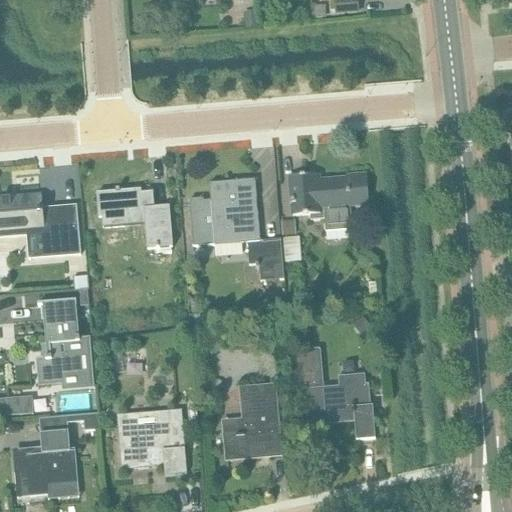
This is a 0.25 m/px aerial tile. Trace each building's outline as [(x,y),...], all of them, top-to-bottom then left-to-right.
[(327,0),(329,12),(335,11),(336,14),(357,13),(355,0),(327,0)] [(257,12),(245,13),(246,24),(247,27),(259,26),(258,23),(257,12)] [(290,201),(290,204),(292,204),(293,216),(310,215),(310,220),(324,219),(325,232),(352,230),(350,206),(367,205),(365,176),(347,177),(348,180),(316,183),(316,177),(317,177),(317,176),(290,178),(292,201),(290,201)] [(203,200),(189,201),(193,248),(248,244),(250,266),(261,265),(262,282),(285,281),(283,263),(281,240),(260,242),(257,201),(255,181),(209,185),(211,202),(203,202),(203,200)] [(129,191),(127,192),(120,192),(120,190),(116,190),(116,193),(97,194),(99,219),(125,216),(125,221),(144,220),(147,251),(173,249),(170,208),(154,209),(153,193),(138,194),(138,199),(130,200),(129,191)] [(0,237),(39,234),(41,257),(77,254),(77,256),(79,256),(74,207),(53,209),(53,212),(39,213),(38,199),(9,201),(9,199),(0,199),(0,237)] [(283,224),(284,238),(297,237),(296,222),(283,224)] [(173,322),(170,286),(153,287),(156,323),(173,322)] [(89,307),(88,290),(79,291),(81,308),(89,307)] [(74,302),(58,304),(38,305),(39,307),(46,307),(50,359),(46,359),(46,361),(39,361),(41,385),(64,383),(64,376),(77,375),(77,380),(79,380),(76,343),(78,343),(74,302)] [(363,317),(353,325),(361,334),(370,327),(363,317)] [(321,349),(292,352),(295,391),(305,391),(306,404),(320,403),(321,422),(354,420),(356,442),(376,441),(373,407),(366,408),(366,397),(368,397),(366,375),(340,378),(341,388),(325,389),(321,349)] [(283,458),(281,438),(276,385),(240,389),(242,422),(224,424),(227,459),(260,456),(260,454),(268,453),(269,459),(283,458)] [(0,416),(34,416),(34,398),(0,398),(0,416)] [(127,435),(127,438),(128,443),(125,443),(126,448),(128,448),(130,468),(152,466),(151,464),(156,464),(156,466),(164,465),(165,478),(187,476),(182,412),(160,414),(161,431),(146,433),(144,415),(117,417),(119,436),(127,435)] [(67,419),(68,426),(84,425),(85,435),(100,434),(99,417),(67,419)] [(69,433),(61,434),(41,436),(42,453),(14,456),(16,487),(24,486),(24,487),(29,486),(30,497),(49,495),(49,485),(78,483),(75,449),(70,449),(69,433)]
